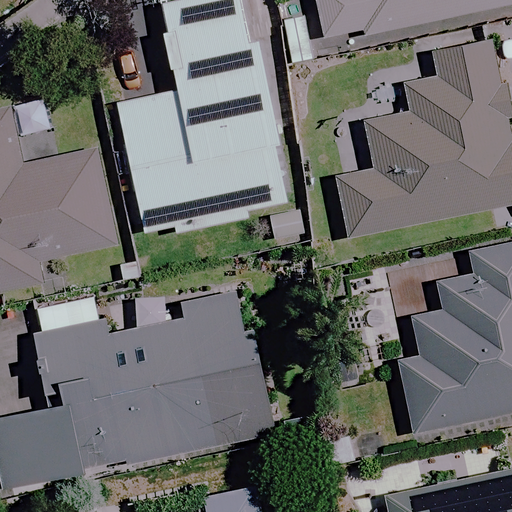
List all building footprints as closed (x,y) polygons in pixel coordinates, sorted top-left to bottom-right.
[(171,229),(172,236),(251,223),(249,211),(290,204),(263,43),(249,45),(241,0),(156,0),(172,93),(113,103),(135,235),(171,229)] [(511,0),(311,0),(321,39),(360,31),(362,38),(511,4),(511,0)] [(511,142),(511,143),(492,41),(428,53),(433,80),(397,87),(402,114),(365,121),(374,171),(333,179),(345,240),(511,206),(511,142)] [(0,294),(43,286),(40,265),(120,251),(102,148),(21,163),(13,114),(0,116),(0,294)] [(511,243),(469,252),(471,261),(431,270),(440,311),(409,317),(416,353),(394,357),(410,435),(511,413),(511,243)] [(0,490),(275,434),(254,332),(241,334),(235,309),(106,335),(102,316),(38,329),(54,408),(0,419),(0,490)] [(511,511),(511,471),(384,497),(387,511),(511,511)] [(258,511),(254,490),(201,501),(203,511),(258,511)]
